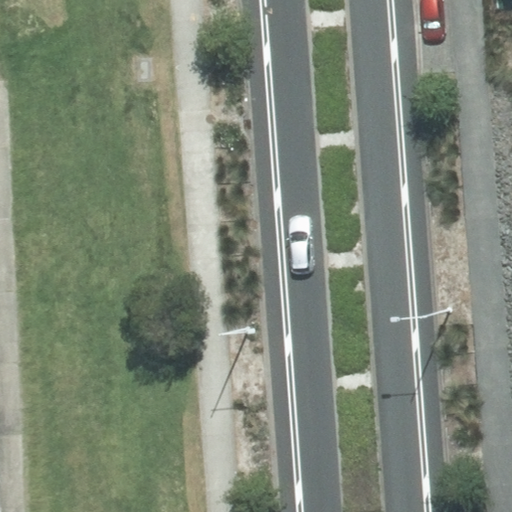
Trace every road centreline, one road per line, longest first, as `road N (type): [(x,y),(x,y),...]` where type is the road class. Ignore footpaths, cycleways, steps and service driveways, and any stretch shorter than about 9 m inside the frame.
road 1 (tertiary): [(368,0),(407,511)]
road 2 (tertiary): [(314,511),(279,0)]
